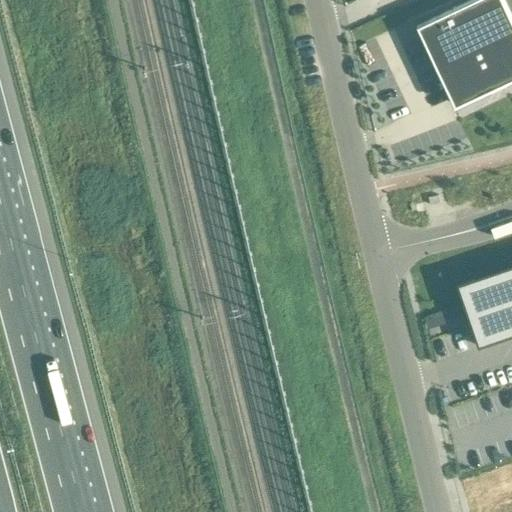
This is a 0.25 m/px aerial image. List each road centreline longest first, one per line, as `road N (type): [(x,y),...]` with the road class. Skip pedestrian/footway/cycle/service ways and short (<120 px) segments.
road 1 (motorway): [(74,511),(0,230)]
road 2 (unclassified): [(376,253),(439,511)]
road 3 (unclassified): [(319,0),(376,253)]
road 4 (unclassified): [(376,253),(511,217)]
